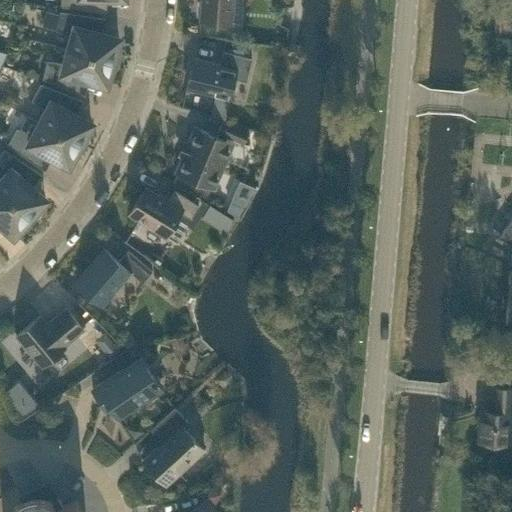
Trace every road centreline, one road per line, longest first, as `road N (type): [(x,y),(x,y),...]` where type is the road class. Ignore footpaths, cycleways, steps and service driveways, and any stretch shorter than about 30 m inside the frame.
road 1 (tertiary): [(362,511),(406,0)]
road 2 (residential): [(0,297),(85,208),(121,140),(159,0)]
road 3 (residential): [(2,454),(26,446),(75,453),(112,486),(122,511)]
